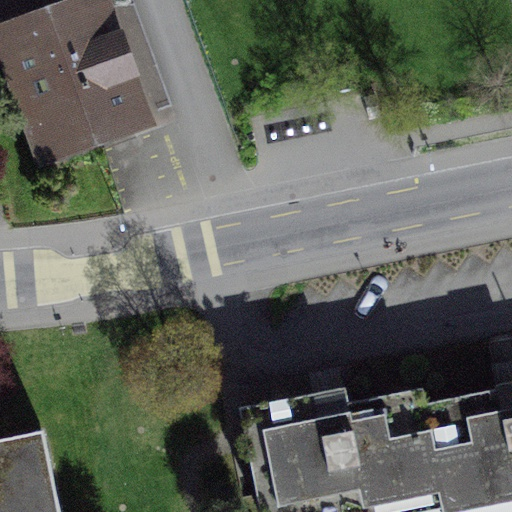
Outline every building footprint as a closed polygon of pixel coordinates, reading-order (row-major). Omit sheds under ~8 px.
[(0,0),(0,8),(22,0),(0,0)] [(97,3),(0,35),(0,99),(27,179),(143,141),(97,3)] [(421,511),(416,430),(411,407),(344,420),(338,394),(217,418),(235,511),(421,511)] [(416,430),(421,511),(511,511),(511,414),(511,411),(416,430)] [(0,511),(39,511),(27,456),(0,459),(0,511)]
